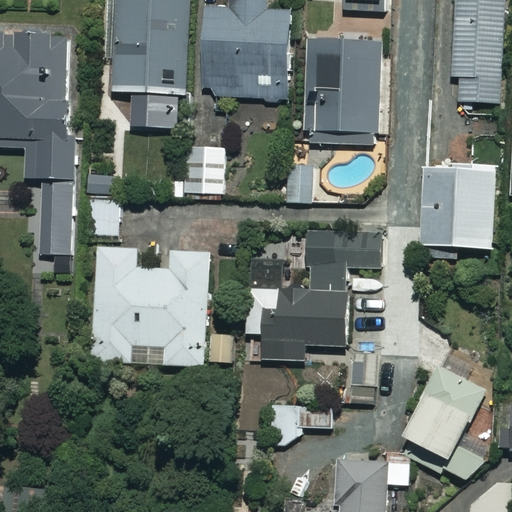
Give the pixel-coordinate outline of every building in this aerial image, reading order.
[(197,0),(119,0),(120,96),(198,96),(197,0)] [(277,0),(237,0),(237,11),(214,10),(210,97),(294,101),(298,14),(277,13),(277,0)] [(392,13),(392,0),(350,0),(350,13),(392,13)] [(511,0),(461,0),(458,79),(466,80),(464,104),(506,106),(511,0)] [(47,182),(78,182),(80,40),(0,39),(0,140),(6,141),(6,151),(32,151),(31,182),(47,182)] [(389,44),(314,42),(310,146),(385,149),(389,44)] [(329,149),(298,148),(298,164),(329,164),(329,149)] [(230,149),(191,150),(192,196),(231,196),(230,149)] [(319,169),(296,167),(293,203),(316,205),(319,169)] [(502,171),(431,169),(429,250),(500,252),(502,171)] [(78,182),(47,182),(46,257),(77,257),(78,182)] [(126,204),(95,203),(94,242),(125,243),(126,204)] [(316,346),(358,347),(360,279),(388,280),(390,239),(316,236),(315,293),(251,291),(250,341),(269,342),(268,355),(285,355),(285,367),(315,368),(316,346)] [(150,269),(151,251),(104,249),(98,368),(213,374),(214,364),(238,365),(240,332),(215,331),(219,255),(184,253),(183,271),(150,269)] [(384,356),(359,354),(356,404),(381,406),(384,356)] [(493,391),(448,371),(416,441),(458,460),(453,472),(478,484),(489,460),(467,450),(493,391)] [(343,431),(342,408),(286,410),(286,445),(311,444),(311,432),(343,431)] [(392,511),(394,486),(412,487),(414,463),(340,458),(336,511),(392,511)] [(511,511),(511,483),(509,483),(478,507),(477,511),(511,511)]
